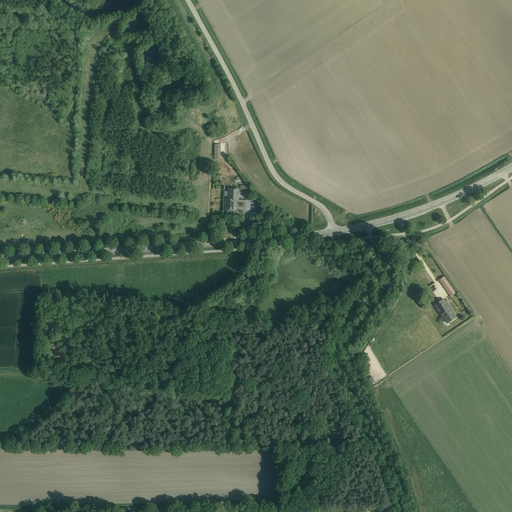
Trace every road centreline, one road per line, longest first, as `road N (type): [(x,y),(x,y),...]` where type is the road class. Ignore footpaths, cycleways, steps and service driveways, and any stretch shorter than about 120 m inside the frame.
road 1 (tertiary): [(0,258),(331,231)]
road 2 (unclassified): [(331,231),(325,207),(273,168),(187,0)]
road 3 (track): [(377,442),(341,367),(345,337),(391,271),(390,258),(370,238)]
road 4 (tertiary): [(331,231),(406,214),(511,166)]
